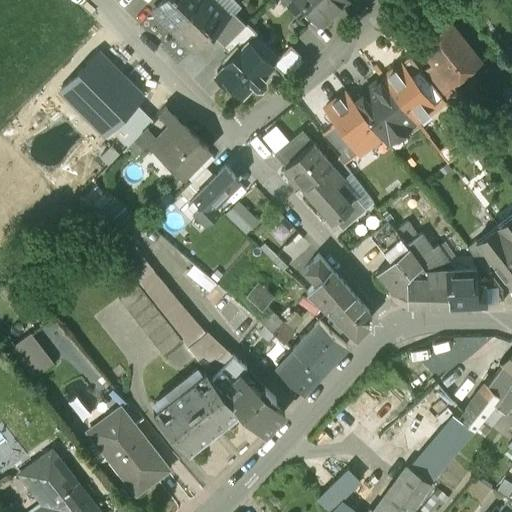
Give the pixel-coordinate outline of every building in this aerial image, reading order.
[(160,0),(152,9),(173,29),(200,0),(160,0)] [(212,0),(200,0),(173,29),(192,48),(209,31),(226,13),(212,0)] [(305,8),(297,0),(281,0),(297,16),(305,8)] [(297,0),(305,8),(321,25),(346,1),(344,0),(297,0)] [(226,13),(209,31),(224,45),(245,23),(230,9),(226,13)] [(245,23),(224,45),(223,46),(231,55),(247,39),(247,40),(256,31),(246,22),(245,23)] [(432,62),(446,79),(448,78),(458,70),(464,71),(478,59),(450,23),(420,46),(432,62)] [(262,75),(273,64),(272,63),(247,40),(247,39),(231,55),(216,70),(216,76),(224,83),(229,83),(242,96),(252,85),(255,88),(261,88),(265,83),(265,78),(262,75)] [(290,45),(272,63),(273,64),(288,79),(306,60),(290,45)] [(110,128),(135,102),(142,95),(126,79),(123,82),(116,75),(119,72),(98,51),(59,90),(104,134),(110,128)] [(448,78),(446,79),(432,62),(421,71),(443,99),(456,89),(448,78)] [(400,63),(381,78),(416,122),(434,107),(412,78),(400,63)] [(412,78),(434,107),(444,100),(443,99),(421,71),(412,78)] [(381,78),(353,100),(380,135),(387,144),(416,122),(381,78)] [(359,151),(380,135),(353,100),(346,91),(325,107),(337,123),(359,151)] [(145,127),(152,119),(135,102),(110,128),(127,145),(145,127)] [(151,143),(176,117),(165,106),(152,119),(145,127),(153,135),(149,141),(151,143)] [(207,148),(176,117),(151,143),(182,174),(184,172),(206,150),(207,148)] [(359,151),(337,123),(321,135),(338,158),(343,164),(359,151)] [(301,130),(276,152),(287,165),(312,143),(301,130)] [(312,143),(287,165),(286,165),(305,187),(331,164),(312,143)] [(191,181),(214,158),(206,150),(184,172),(191,181)] [(338,158),(331,164),(343,179),(350,173),(343,164),(338,158)] [(331,164),(305,187),(331,218),(331,217),(347,204),(348,204),(356,198),(346,187),(344,188),(339,182),(343,179),(331,164)] [(218,209),(214,205),(239,180),(225,166),(187,203),(205,221),(218,209)] [(366,209),(356,198),(348,204),(347,204),(331,217),(341,230),(366,209)] [(225,215),(245,235),(258,223),(238,202),(225,215)] [(511,219),(499,229),(511,246),(511,219)] [(395,292),(407,292),(407,285),(428,285),(427,271),(425,271),(424,271),(387,223),(370,236),(390,263),(378,272),(395,292)] [(511,246),(499,229),(480,244),(481,244),(480,245),(492,261),(511,287),(511,246)] [(427,271),(446,270),(448,306),(487,303),(487,300),(485,281),(477,281),(475,268),(453,270),(435,246),(432,248),(420,232),(406,242),(425,271),(427,271)] [(492,261),(480,245),(481,244),(480,244),(477,239),(466,248),(482,268),(492,261)] [(370,324),(371,315),(319,255),(305,269),(317,283),(306,294),(354,338),(370,324)] [(446,270),(427,271),(428,285),(407,285),(407,292),(407,305),(448,306),(446,270)] [(242,295),(260,308),(272,293),(254,280),(242,295)] [(492,280),(485,281),(487,300),(502,299),(501,292),(492,280)] [(119,298),(163,354),(181,340),(137,284),(119,298)] [(292,351),(319,377),(347,347),(319,322),(314,326),(306,320),(294,333),(285,343),(292,351)] [(285,343),(294,333),(283,323),(274,333),(285,343)] [(28,330),(8,346),(32,376),(52,359),(28,330)] [(205,370),(212,378),(233,356),(206,333),(189,349),(205,370)] [(511,350),(502,364),(500,366),(502,367),(487,386),(501,398),(511,383),(511,350)] [(303,394),(319,377),(292,351),(277,369),(303,394)] [(240,414),(240,415),(250,404),(235,379),(246,368),(233,356),(212,378),(240,414)] [(188,456),(240,414),(212,378),(205,370),(153,412),(188,456)] [(466,411),(462,423),(471,433),(495,404),(499,400),(501,398),(487,386),(466,411)] [(250,404),(240,415),(264,436),(283,417),(259,394),(250,404)] [(140,492),(167,471),(132,427),(128,431),(113,413),(87,433),(121,477),(126,473),(140,492)] [(431,483),(471,433),(462,423),(452,414),(409,466),(431,483)] [(96,511),(50,451),(18,476),(45,511),(44,511),(96,511)] [(410,511),(431,483),(409,466),(375,511),(410,511)] [(314,502),(324,511),(332,511),(338,506),(362,483),(349,469),(314,502)]
